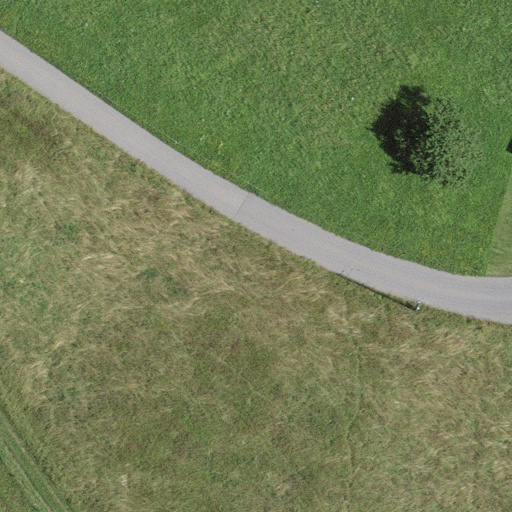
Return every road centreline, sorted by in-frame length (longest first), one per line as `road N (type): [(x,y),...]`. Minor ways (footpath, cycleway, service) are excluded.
road 1 (unclassified): [(511,294),(474,292),(245,203),(0,50)]
road 2 (track): [(80,511),(0,393)]
